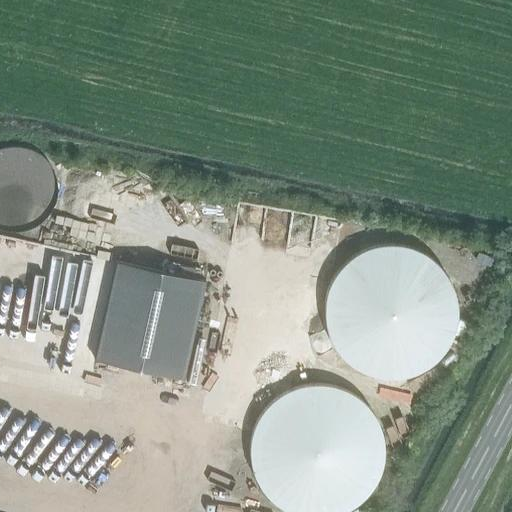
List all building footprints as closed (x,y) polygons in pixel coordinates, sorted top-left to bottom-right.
[(23,147),(14,146),(5,147),(0,148),(0,229),(5,231),(14,232),(23,231),(31,228),(39,224),(46,218),(51,210),(55,202),(57,193),(57,184),(55,175),(51,167),(46,160),(39,154),(31,149),(23,147)] [(416,249),(412,248),(408,246),(403,245),(399,245),(394,244),(389,244),(385,244),(380,245),(376,246),(371,247),(367,248),(362,250),(358,252),(354,255),(350,257),(347,260),(343,263),(340,267),(337,270),(334,274),(332,278),(330,282),(328,286),(326,291),(325,295),(324,299),(323,304),(323,309),(323,313),(323,318),(324,323),(325,327),(326,332),(328,336),(329,340),(332,344),(334,348),(337,352),(340,356),(343,359),(346,362),(350,365),(354,368),(358,370),(362,372),(366,374),(371,375),(375,377),(380,378),(384,378),(389,378),(393,378),(398,378),(403,377),(407,376),(412,375),(416,373),(420,371),(424,369),(428,367),(432,364),(435,361),(439,358),(442,354),(445,351),(447,347),(450,343),(452,338),(453,334),(455,330),(456,325),(457,321),(457,316),(457,312),(457,307),(457,302),(456,298),(455,293),(454,289),(452,284),(450,280),(448,276),(445,272),(442,269),(439,265),(436,262),(432,259),(429,256),(425,254),(421,251),(416,249)] [(294,275),(301,266),(283,252),(276,260),(294,275)] [(204,281),(115,261),(94,358),(183,377),(204,281)] [(275,397),(266,406),(258,416),(253,427),(250,439),(249,452),(251,464),(254,476),(260,487),(268,497),(277,505),(288,511),(290,511),(342,511),(348,510),(359,503),(368,494),(375,484),(380,473),(383,461),(384,448),(382,436),(379,424),(373,413),(365,403),(356,395),(345,389),(333,385),(321,383),(309,383),(296,386),(285,391),(275,397)] [(110,427),(68,459),(86,483),(128,451),(110,427)]
